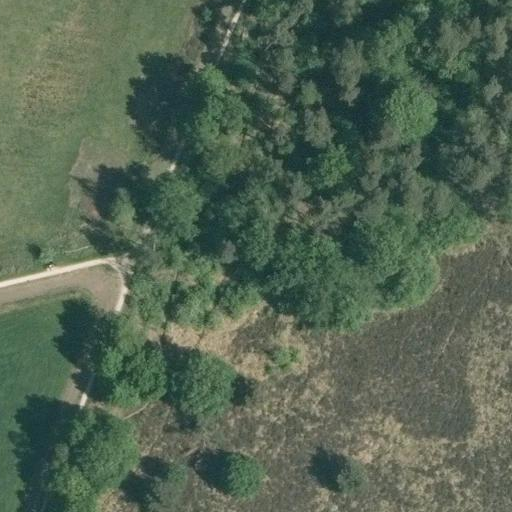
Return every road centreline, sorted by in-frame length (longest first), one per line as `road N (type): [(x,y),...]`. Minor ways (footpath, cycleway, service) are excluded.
road 1 (track): [(115,275),(234,0)]
road 2 (track): [(115,275),(27,511)]
